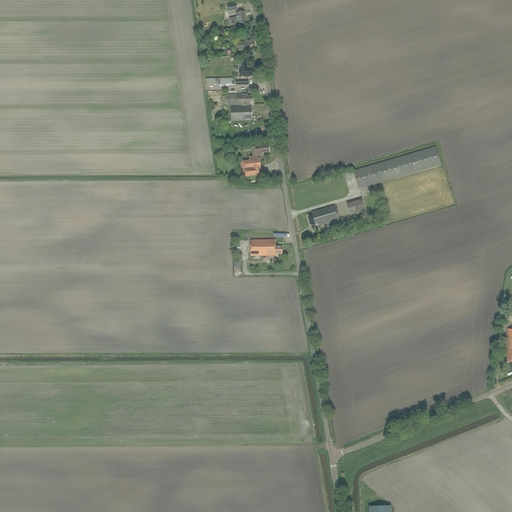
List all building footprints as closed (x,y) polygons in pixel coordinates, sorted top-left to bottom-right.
[(247,23),(245,12),(236,13),(237,17),(229,18),(231,28),(236,27),(235,21),(237,21),(238,25),(247,23)] [(248,41),(247,39),(245,39),(245,41),(240,42),(241,45),(237,46),(238,51),(242,50),(242,52),(254,49),(254,48),(255,47),(254,40),(248,41)] [(247,65),(247,61),(239,61),(240,68),(239,68),(239,77),(250,76),(250,75),(255,75),(255,68),(251,68),(251,65),(247,65)] [(226,95),(226,96),(222,97),(222,106),(241,105),(241,106),(231,106),(231,121),(252,121),(251,106),(248,106),(247,105),(251,105),(251,102),(253,102),(252,97),(251,97),(251,96),(247,96),(247,94),(226,95)] [(270,152),(268,144),(255,146),(256,156),(263,154),(263,153),(270,152)] [(435,147),(353,171),(358,189),(440,164),(435,147)] [(260,160),(258,160),(258,157),(249,158),(249,160),(244,160),(244,161),(242,162),(244,177),(262,175),(260,160)] [(364,201),(347,206),(351,220),(366,215),(363,204),(364,203),(364,201)] [(318,226),(339,220),(335,206),(311,213),(312,215),(308,216),(310,225),(315,224),(315,225),(318,224),(318,226)] [(275,254),(282,254),(282,246),(275,246),(275,240),(250,240),(250,256),(275,256),(275,254)]
